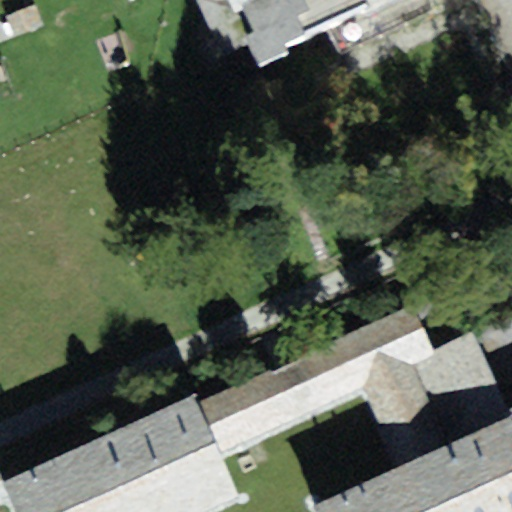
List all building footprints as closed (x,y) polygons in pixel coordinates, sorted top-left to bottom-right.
[(250,42),(260,63),(289,49),(285,40),(356,6),(362,19),(401,0),(197,0),(223,55),(250,42)] [(415,304),(284,363),(309,417),(365,392),(415,369),(412,361),(436,350),(415,304)] [(415,369),(365,392),(399,466),(511,414),(511,411),(511,409),(476,332),(436,350),(412,361),(415,369)] [(242,447),(309,417),(284,363),(218,394),(242,447)] [(207,511),(241,496),(194,394),(0,482),(0,487),(11,511),(207,511)] [(511,511),(511,414),(399,466),(314,504),(317,511),(511,511)]
